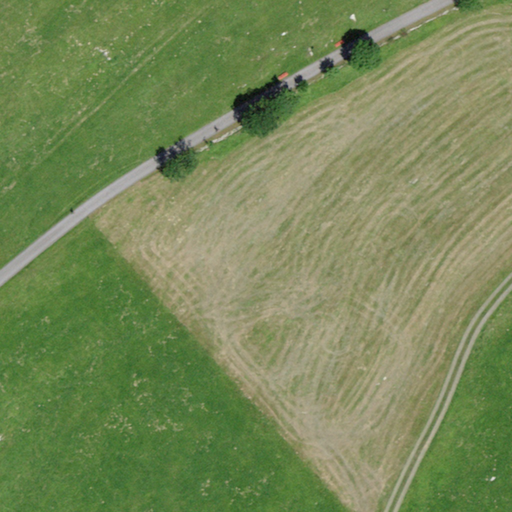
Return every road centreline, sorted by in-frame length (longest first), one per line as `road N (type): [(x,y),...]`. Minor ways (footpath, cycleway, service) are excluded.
road 1 (unclassified): [(443,0),(106,187),(0,275)]
road 2 (track): [(391,511),(486,310),(511,286)]
